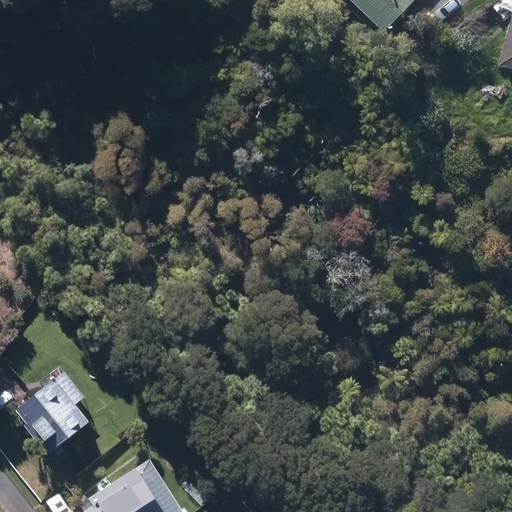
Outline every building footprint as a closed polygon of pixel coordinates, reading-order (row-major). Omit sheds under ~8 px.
[(346,0),(384,35),(417,0),(346,0)] [(477,24),(483,31),(496,21),(490,13),(477,24)] [(511,22),(499,68),(511,71),(511,22)] [(98,363),(109,376),(119,366),(107,354),(98,363)] [(37,439),(49,455),(88,425),(75,407),(84,401),(66,376),(17,413),(29,428),(26,430),(35,441),(37,439)] [(139,406),(149,417),(158,408),(148,398),(139,406)] [(91,511),(161,511),(136,472),(89,503),(93,511),(91,511)]
